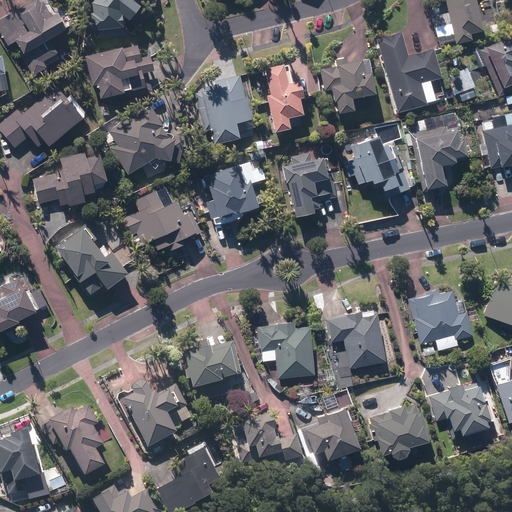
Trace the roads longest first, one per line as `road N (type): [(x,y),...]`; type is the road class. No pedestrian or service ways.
road 1 (residential): [(237,280),(178,300),(0,393)]
road 2 (residential): [(511,219),(326,256)]
road 3 (residential): [(333,0),(203,34)]
